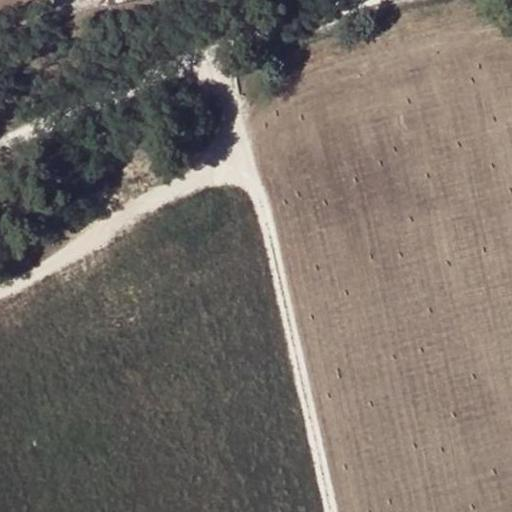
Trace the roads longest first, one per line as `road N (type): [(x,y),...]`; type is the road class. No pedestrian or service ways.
road 1 (track): [(328,511),(258,188),(209,48)]
road 2 (residential): [(373,0),(0,115)]
road 3 (track): [(0,291),(246,155)]
